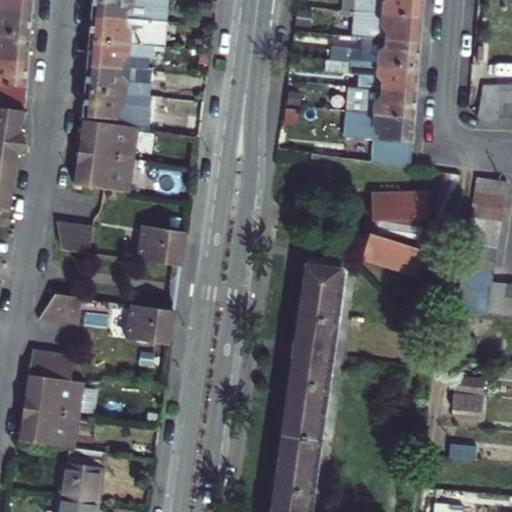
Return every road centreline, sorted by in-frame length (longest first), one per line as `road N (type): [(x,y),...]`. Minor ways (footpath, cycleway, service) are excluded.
road 1 (primary): [(258,0),(177,511)]
road 2 (primary): [(204,511),(249,198),(258,0)]
road 3 (residential): [(60,0),(0,409)]
road 4 (residential): [(450,0),(438,143)]
